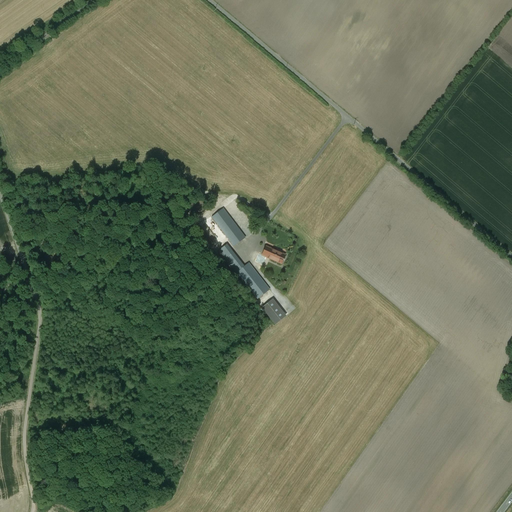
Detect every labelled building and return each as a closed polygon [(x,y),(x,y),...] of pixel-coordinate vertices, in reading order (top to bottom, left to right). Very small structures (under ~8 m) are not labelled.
[(235,199),(231,202),(237,211),(240,208),(235,199)] [(247,234),(225,206),(213,215),(235,243),(247,234)] [(287,251),(266,242),(262,252),(283,261),(287,251)] [(260,298),(271,290),(251,262),(245,266),(229,244),(219,251),(234,271),(240,266),(249,277),(247,279),(260,298)] [(277,325),(289,315),(275,298),(263,307),(277,325)]
